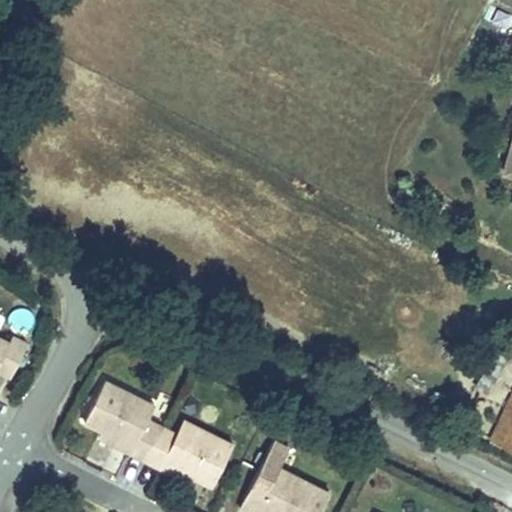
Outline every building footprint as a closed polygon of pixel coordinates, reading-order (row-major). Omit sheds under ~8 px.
[(511,130),(511,131),(503,162),(511,164),(511,130)] [(466,316),(447,352),(466,363),(485,326),(466,316)] [(0,357),(12,364),(28,330),(13,323),(10,329),(0,324),(0,357)] [(511,369),(483,427),(511,442),(511,369)] [(80,416),(98,425),(129,440),(127,447),(156,461),(158,455),(190,470),(206,478),(226,437),(179,414),(171,429),(141,415),(149,399),(100,376),(80,416)] [(129,440),(98,425),(96,432),(127,447),(129,440)] [(187,476),(190,470),(158,455),(156,461),(187,476)] [(237,496),(252,503),(256,498),(285,511),(310,511),(325,482),(275,457),(268,472),(253,464),(237,496)] [(285,511),(256,498),(252,503),(270,511),(285,511)] [(32,500),(26,511),(43,511),(46,507),(32,500)]
